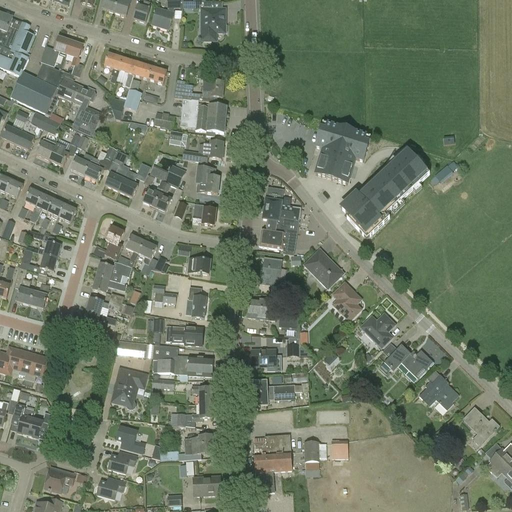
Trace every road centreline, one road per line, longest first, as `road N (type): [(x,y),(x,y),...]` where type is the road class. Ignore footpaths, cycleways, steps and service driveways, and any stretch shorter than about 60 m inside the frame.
road 1 (tertiary): [(511,407),(343,242),(285,173),(255,166)]
road 2 (tertiary): [(242,511),(232,354),(244,245)]
road 3 (residential): [(254,72),(180,59),(0,0)]
road 4 (residential): [(244,245),(175,237),(97,201)]
road 5 (residential): [(51,329),(97,201)]
